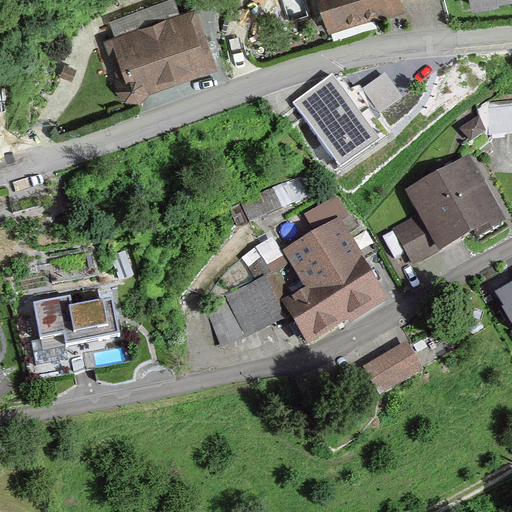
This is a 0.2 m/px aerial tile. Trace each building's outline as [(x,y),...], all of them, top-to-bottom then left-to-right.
[(317,0),(326,27),(400,4),(398,0),(317,0)] [(200,59),(186,21),(116,47),(126,74),(119,80),(119,89),(125,96),(134,96),(141,90),(141,81),(200,59)] [(332,155),(371,127),(333,76),(295,103),(332,155)] [(488,136),(511,134),(511,106),(486,108),(488,136)] [(469,142),(482,133),(478,123),(460,132),(469,142)] [(496,218),(465,163),(407,195),(420,217),(393,232),(411,265),(496,218)] [(305,343),(378,298),(334,224),(284,254),(306,291),(283,307),(305,343)] [(116,279),(130,275),(123,254),(109,258),(116,279)] [(511,327),(511,287),(497,296),(505,311),(503,312),(511,327)] [(33,306),(40,343),(69,337),(71,347),(120,337),(113,304),(71,312),(68,299),(33,306)] [(379,394),(417,372),(404,349),(365,371),(379,394)]
